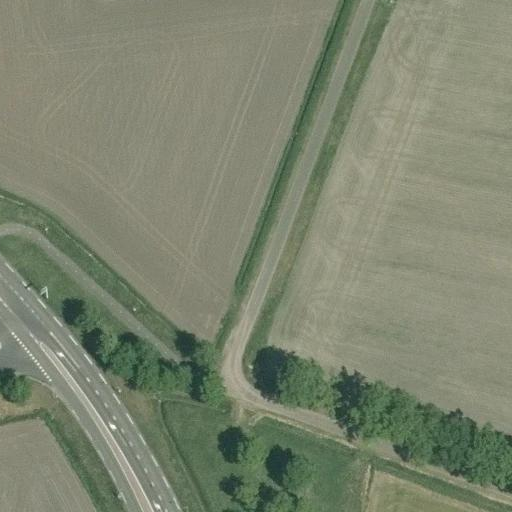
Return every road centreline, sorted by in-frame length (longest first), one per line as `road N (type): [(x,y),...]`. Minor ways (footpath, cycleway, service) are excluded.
road 1 (unclassified): [(511,492),(280,408),(229,380),(378,0)]
road 2 (primary): [(173,511),(117,415),(41,312)]
road 3 (primary): [(30,346),(110,459),(135,511)]
